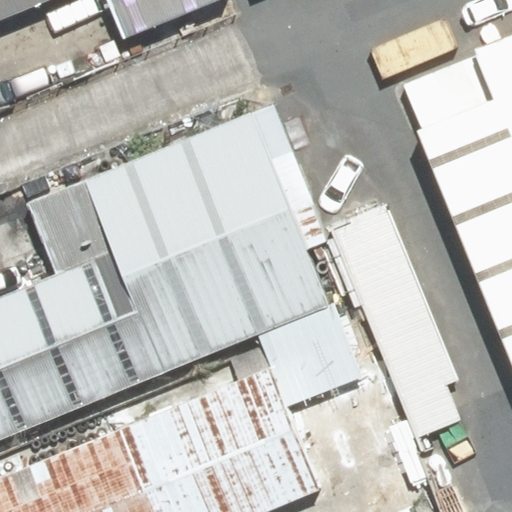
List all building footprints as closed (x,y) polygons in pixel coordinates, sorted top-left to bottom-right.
[(0,0),(0,24),(60,0),(109,0),(125,37),(217,0),(0,0)] [(511,93),(420,131),(511,356),(511,93)] [(0,442),(337,307),(258,113),(30,205),(58,274),(0,296),(0,442)] [(454,381),(381,211),(319,237),(409,445),(459,424),(443,386),(454,381)] [(0,511),(274,511),(323,493),(273,368),(0,477),(0,511)]
